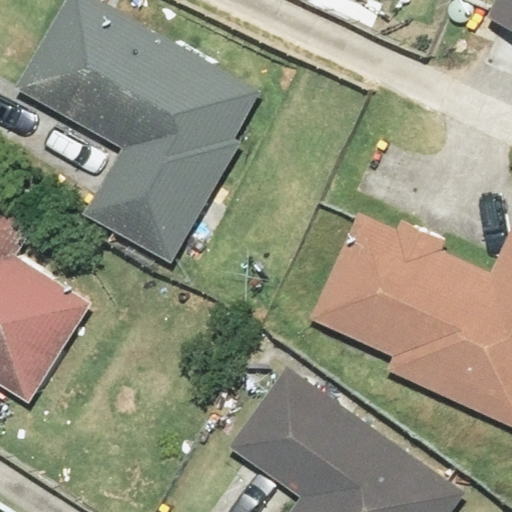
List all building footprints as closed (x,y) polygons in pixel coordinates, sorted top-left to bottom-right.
[(95,0),(64,0),(20,87),(122,139),(85,212),(172,257),(259,85),(95,0)] [(511,0),(497,0),(493,12),(511,20),(511,0)] [(0,380),(28,399),(91,301),(15,254),(38,217),(0,192),(0,380)] [(363,212),(316,314),(395,350),(387,366),(511,422),(511,242),(498,272),(363,212)] [(291,511),(446,511),(463,489),(289,366),(233,444),(304,495),(291,511)]
